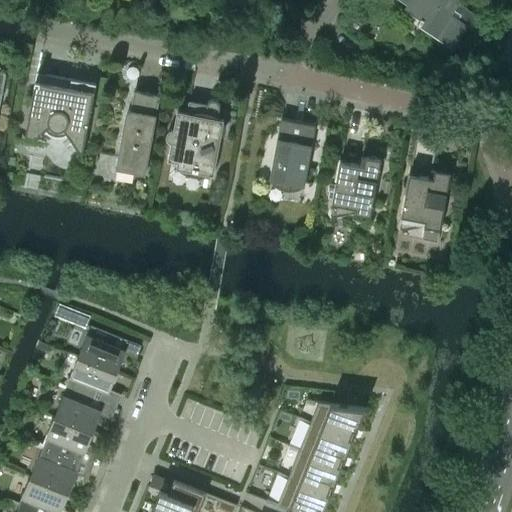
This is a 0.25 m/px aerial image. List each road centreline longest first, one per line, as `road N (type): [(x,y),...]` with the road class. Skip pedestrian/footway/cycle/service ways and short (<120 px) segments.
road 1 (residential): [(272,71),(0,17)]
road 2 (residential): [(272,71),(474,119)]
road 3 (residential): [(103,511),(172,341)]
